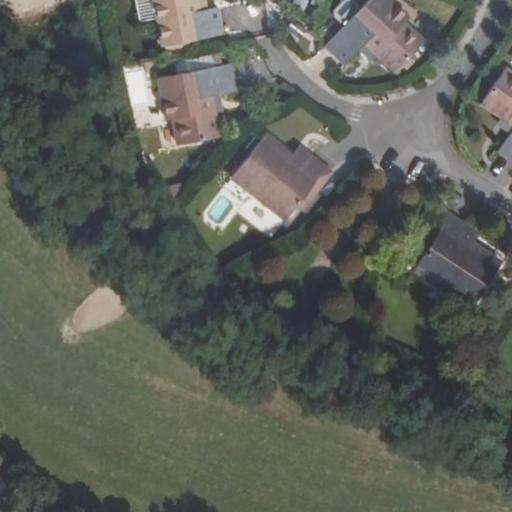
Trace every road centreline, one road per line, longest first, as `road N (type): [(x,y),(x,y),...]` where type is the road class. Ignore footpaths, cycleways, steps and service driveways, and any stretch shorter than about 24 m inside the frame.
road 1 (residential): [(262,48),(302,93),(404,132)]
road 2 (residential): [(498,0),(404,132)]
road 3 (residential): [(404,132),(438,165),(511,211)]
